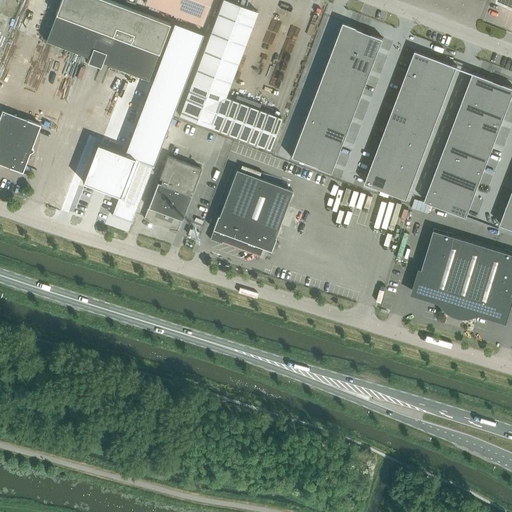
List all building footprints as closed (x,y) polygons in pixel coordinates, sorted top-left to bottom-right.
[(102,62),(148,80),(170,23),(107,0),(60,0),(45,41),(89,57),(87,62),(100,67),(102,62)] [(145,0),(144,3),(177,15),(182,0),(145,0)] [(182,0),(177,15),(202,25),(211,0),(182,0)] [(222,0),(180,115),(270,149),(282,118),(225,97),(257,11),(245,7),(247,3),(247,1),(247,0),(222,0)] [(204,32),(175,21),(128,142),(98,131),(79,184),(115,197),(109,216),(130,223),(204,32)] [(343,22),(292,156),(335,172),(385,38),(343,22)] [(416,50),(366,182),(408,198),(458,66),(416,50)] [(425,200),(468,216),(511,98),(511,86),(474,73),(425,200)] [(34,150),(32,147),(41,124),(2,110),(0,115),(0,163),(22,172),(30,153),(34,150)] [(162,179),(160,183),(158,182),(148,207),(144,217),(144,218),(152,223),(154,220),(169,226),(169,229),(178,230),(181,220),(182,220),(191,195),(189,194),(191,190),(193,191),(201,169),(168,156),(159,178),(162,179)] [(236,169),(214,229),(210,239),(222,243),(222,241),(260,255),(264,244),(271,247),(293,190),(236,169)] [(511,227),(511,193),(501,223),(511,227)] [(190,229),(188,234),(197,238),(199,232),(190,229)] [(412,295),(440,304),(440,306),(441,307),(442,309),(443,311),(445,312),(446,313),(447,315),(449,316),(450,317),(452,318),(460,320),(462,320),(464,320),(467,320),(468,320),(470,319),(472,318),(474,318),(476,317),(478,316),(505,324),(505,325),(506,326),(511,305),(511,302),(510,302),(511,295),(511,259),(432,236),(420,275),(417,274),(410,297),(411,297),(412,295)]
